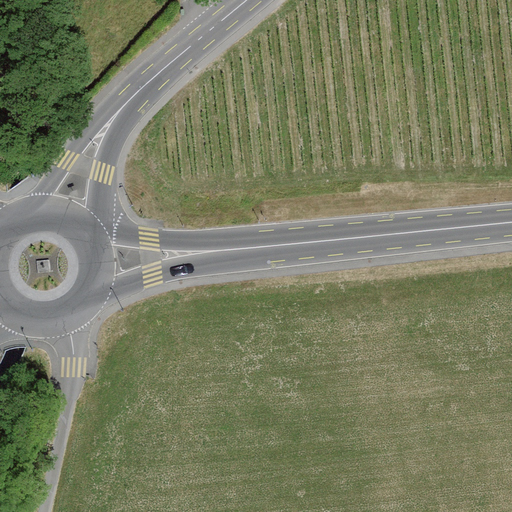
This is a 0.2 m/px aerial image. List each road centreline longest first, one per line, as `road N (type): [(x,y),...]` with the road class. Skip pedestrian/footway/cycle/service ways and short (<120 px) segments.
road 1 (primary): [(231,249),(511,222)]
road 2 (residential): [(65,314),(76,367),(42,511)]
road 3 (tertiary): [(137,94),(100,120),(24,216)]
road 4 (primary): [(88,296),(231,249)]
road 5 (tertiary): [(137,94),(249,0)]
road 6 (tertiary): [(97,226),(105,172),(137,94)]
road 7 (primary): [(231,249),(97,226)]
